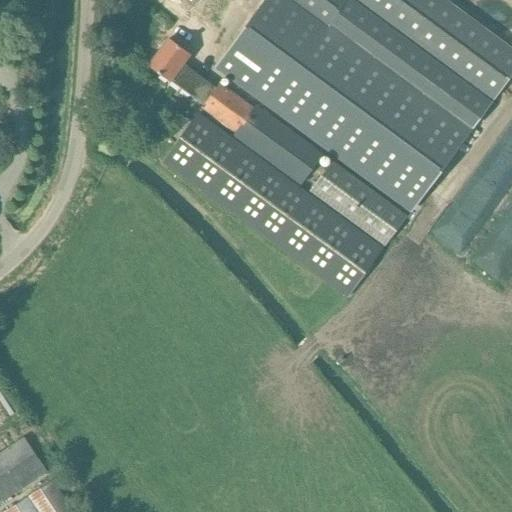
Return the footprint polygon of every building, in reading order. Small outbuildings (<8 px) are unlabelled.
[(264,0),(261,5),(213,69),(268,109),(408,212),(465,135),(282,0),(264,0)] [(511,75),(511,48),(446,0),(286,0),(326,29),(328,27),(330,24),(473,128),(492,102),(511,75)] [(171,82),(203,106),(201,109),(236,135),(234,137),(302,186),(324,154),(257,104),(254,109),(220,83),(217,88),(184,64),(191,55),(169,39),(148,66),(170,83),(171,82)] [(348,299),(384,249),(198,113),(163,163),(348,299)] [(157,130),(164,121),(157,116),(151,125),(157,130)] [(332,161),(310,192),(386,247),(408,216),(332,161)] [(511,249),(499,233),(488,242),(511,269),(511,267),(511,249)] [(0,502),(48,472),(24,437),(0,453),(0,502)] [(73,511),(53,482),(5,511),(73,511)]
